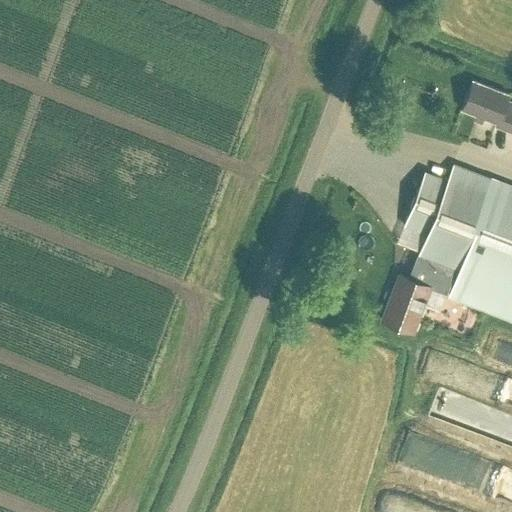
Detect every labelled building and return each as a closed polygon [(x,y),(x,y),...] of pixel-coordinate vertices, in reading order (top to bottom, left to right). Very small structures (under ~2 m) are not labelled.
[(494,125),(511,131),(511,102),(505,100),(508,92),(472,79),(461,107),(496,121),(494,125)] [(426,234),(417,257),(452,271),(457,273),(448,295),(511,319),(511,185),(453,162),(448,177),(447,178),(445,178),(442,178),(440,178),(437,178),(435,179),(432,179),(430,180),(427,182),(425,183),(423,185),(421,187),(419,189),(417,191),(416,193),(415,195),(415,196),(414,197),(403,225),(426,234)] [(410,201),(415,179),(392,174),(387,196),(410,201)] [(370,232),(392,241),(403,215),(381,206),(370,232)] [(444,293),(452,271),(417,257),(408,278),(398,274),(380,319),(412,332),(429,288),(444,293)]
